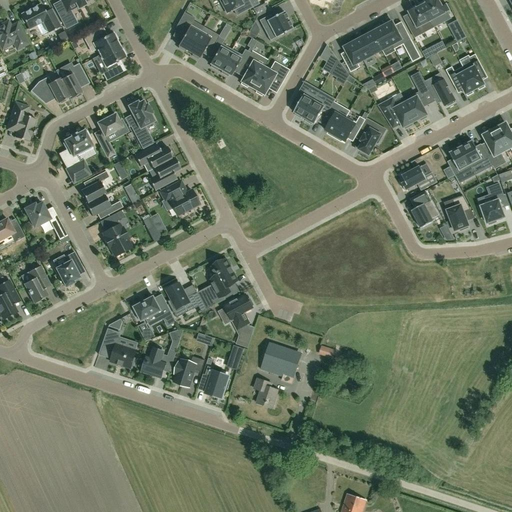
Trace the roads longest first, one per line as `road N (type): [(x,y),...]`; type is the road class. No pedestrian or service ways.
road 1 (unclassified): [(489,511),(230,428)]
road 2 (residential): [(230,428),(17,357)]
road 3 (residential): [(511,244),(419,252),(375,184)]
road 4 (residential): [(152,77),(230,223)]
road 5 (residential): [(511,95),(382,166),(374,178)]
road 6 (residential): [(39,174),(55,126),(152,77)]
road 7 (residential): [(247,252),(375,184)]
road 8 (residential): [(106,288),(230,223)]
road 9 (residential): [(106,288),(39,174)]
road 10 (residential): [(269,120),(178,70),(152,77)]
